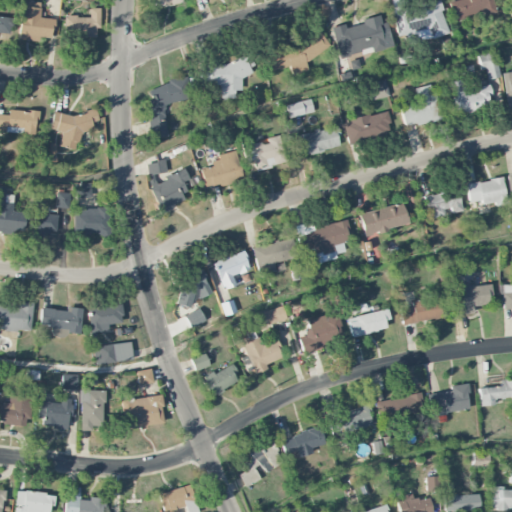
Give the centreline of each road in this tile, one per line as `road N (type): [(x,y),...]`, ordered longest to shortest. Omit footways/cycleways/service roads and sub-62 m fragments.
road 1 (residential): [(511,138),(289,199),(117,274),(0,269)]
road 2 (residential): [(511,344),(333,380),(159,464),(0,455)]
road 3 (residential): [(126,0),(125,132),(138,243),(167,350),(233,511)]
road 4 (residential): [(307,0),(86,79),(0,75)]
